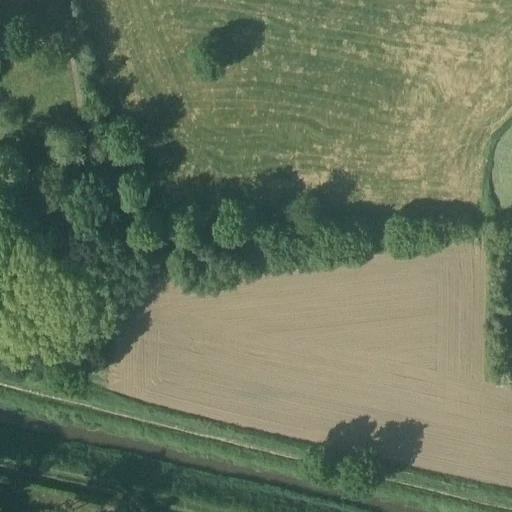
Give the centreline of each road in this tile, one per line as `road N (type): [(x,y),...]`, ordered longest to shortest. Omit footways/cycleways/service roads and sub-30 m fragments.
road 1 (track): [(511,505),(0,379)]
road 2 (track): [(0,451),(255,511)]
